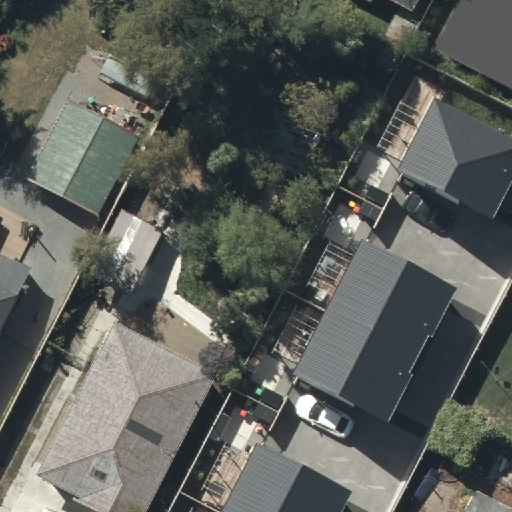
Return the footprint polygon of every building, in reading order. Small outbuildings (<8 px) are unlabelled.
[(511,0),(448,0),(433,31),(511,70),(511,0)] [(171,83),(125,59),(115,77),(95,66),(31,189),(97,223),(171,83)] [(511,139),(436,102),(400,173),(492,219),(511,178),(511,139)] [(170,152),(105,276),(147,298),(211,173),(170,152)] [(3,199),(0,197),(0,301),(24,257),(6,248),(13,234),(3,199)] [(362,243),(295,373),(387,420),(453,290),(362,243)] [(212,359),(120,312),(44,460),(135,507),(212,359)] [(257,448),(224,511),(338,511),(348,495),(257,448)] [(500,511),(484,503),(479,511),(500,511)]
